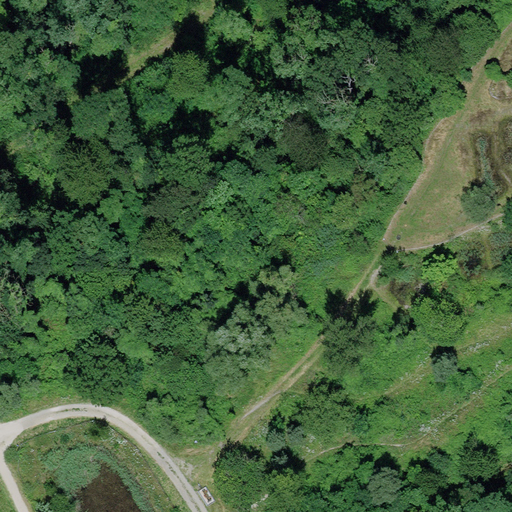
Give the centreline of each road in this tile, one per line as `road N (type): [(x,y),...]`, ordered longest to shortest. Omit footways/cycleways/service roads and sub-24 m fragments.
road 1 (track): [(0,143),(41,128),(205,0)]
road 2 (track): [(0,432),(65,411),(104,412),(137,428),(199,511)]
